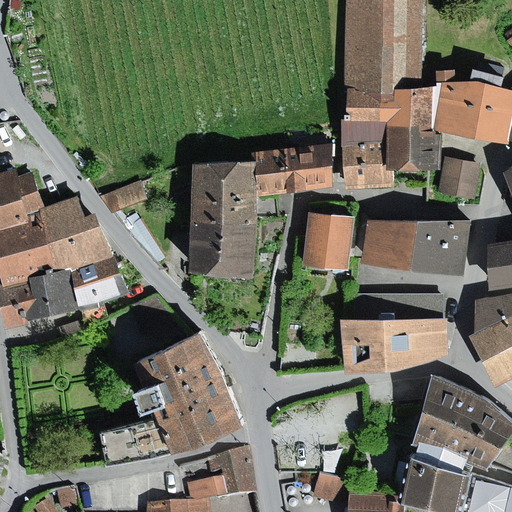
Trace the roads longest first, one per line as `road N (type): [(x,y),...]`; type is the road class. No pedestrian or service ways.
road 1 (residential): [(262,391),(129,247),(21,109),(0,65)]
road 2 (residential): [(380,198),(303,202),(275,302),(262,391)]
road 3 (residential): [(260,434),(14,487)]
road 4 (residential): [(511,153),(495,173),(485,211),(458,366)]
road 5 (residential): [(458,366),(262,391)]
road 6 (residential): [(0,351),(14,487)]
